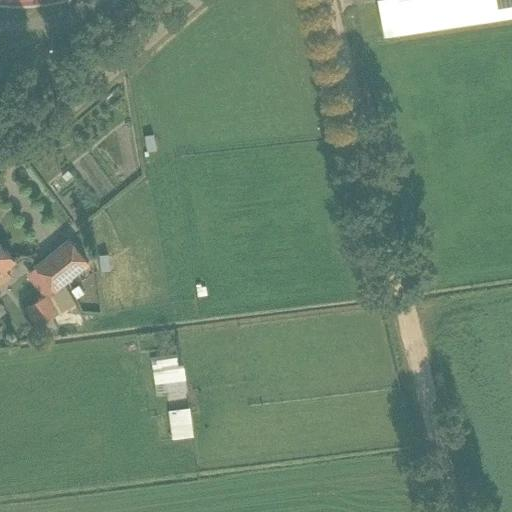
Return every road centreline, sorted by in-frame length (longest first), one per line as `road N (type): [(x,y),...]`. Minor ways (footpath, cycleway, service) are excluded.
road 1 (track): [(453,511),(328,0)]
road 2 (unclassified): [(0,166),(196,0)]
